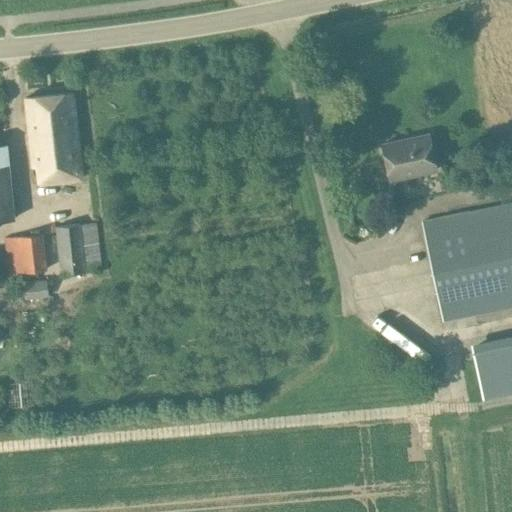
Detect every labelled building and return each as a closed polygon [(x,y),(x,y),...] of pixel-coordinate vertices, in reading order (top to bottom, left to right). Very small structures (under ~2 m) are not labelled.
[(38,164),(42,182),(80,178),(71,94),(26,99),(33,164),(38,164)] [(428,135),(381,145),(389,180),(436,170),(428,135)] [(0,220),(14,219),(7,143),(0,143),(0,220)] [(511,201),(421,221),(442,321),(511,306),(511,201)] [(55,227),(60,275),(101,270),(96,222),(55,227)] [(42,234),(3,238),(7,274),(46,270),(42,234)] [(23,283),(24,300),(48,297),(46,280),(23,283)] [(511,334),(470,344),(482,399),(511,392),(511,334)]
